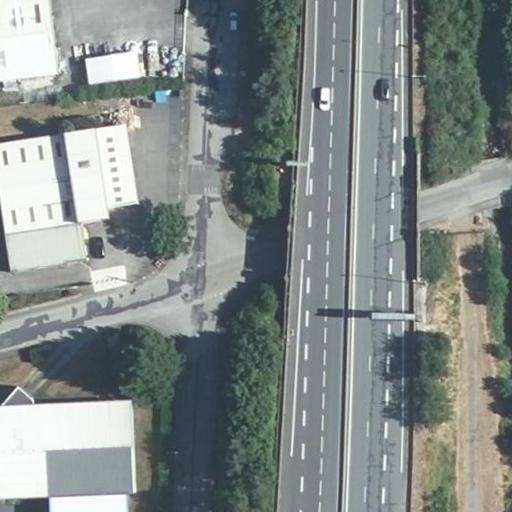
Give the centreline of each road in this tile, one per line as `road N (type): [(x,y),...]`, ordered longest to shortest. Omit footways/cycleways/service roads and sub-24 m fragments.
road 1 (trunk): [(365,511),(380,288),(385,0)]
road 2 (trunk): [(333,0),(312,511)]
road 3 (residential): [(207,277),(511,180)]
road 4 (unclassified): [(207,277),(227,0)]
road 5 (unclassified): [(191,511),(207,277)]
road 6 (residential): [(0,339),(207,277)]
